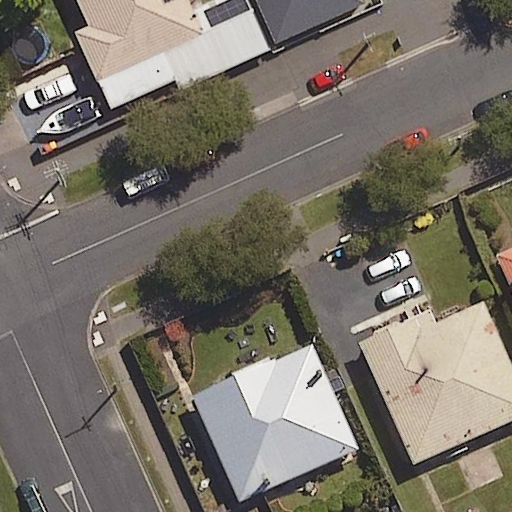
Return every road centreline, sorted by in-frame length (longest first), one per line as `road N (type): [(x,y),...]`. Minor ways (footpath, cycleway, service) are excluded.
road 1 (residential): [(0,285),(511,57)]
road 2 (residential): [(0,307),(91,511)]
